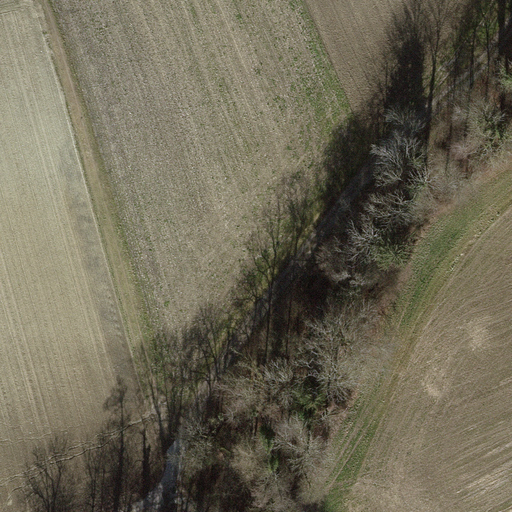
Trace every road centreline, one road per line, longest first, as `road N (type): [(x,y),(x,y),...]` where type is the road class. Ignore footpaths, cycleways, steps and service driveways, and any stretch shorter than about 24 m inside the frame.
road 1 (track): [(165,492),(176,456),(246,334),(394,148),(478,73),(511,29)]
road 2 (track): [(37,0),(176,456)]
